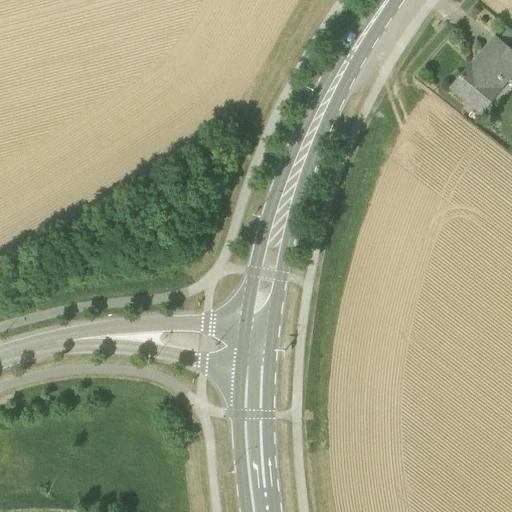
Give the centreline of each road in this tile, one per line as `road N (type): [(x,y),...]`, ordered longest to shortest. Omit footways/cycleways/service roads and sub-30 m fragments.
road 1 (secondary): [(257,347),(291,179),(339,76),(388,0)]
road 2 (secondary): [(0,357),(95,337),(257,347)]
road 3 (secondary): [(262,511),(253,416),(257,347)]
